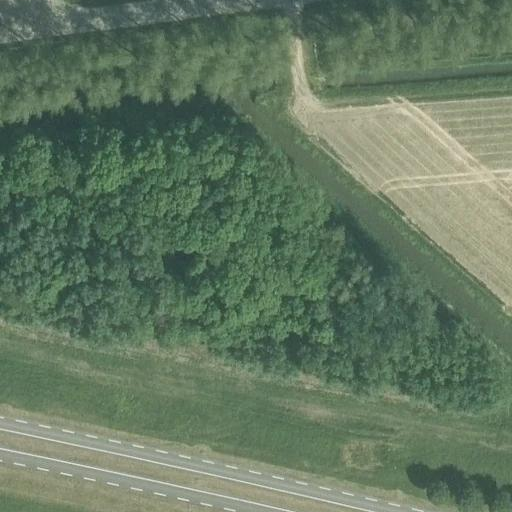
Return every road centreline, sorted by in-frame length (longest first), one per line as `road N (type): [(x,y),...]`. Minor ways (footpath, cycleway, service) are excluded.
road 1 (primary): [(387,511),(0,425)]
road 2 (primary): [(0,456),(255,511)]
road 3 (unclassified): [(29,29),(245,0)]
